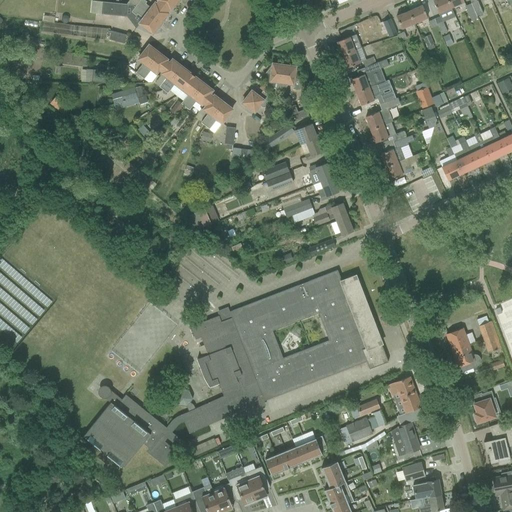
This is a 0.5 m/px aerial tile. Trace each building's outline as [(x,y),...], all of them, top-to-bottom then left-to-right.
[(144,0),(140,0),(137,5),(162,24),(165,20),(164,19),(168,13),(169,11),(157,1),(156,3),(155,3),(151,8),(145,4),(147,2),(144,0)] [(179,0),(158,0),(157,1),(169,11),(171,9),(171,10),(176,3),(177,4),(180,0),(179,0)] [(434,0),(433,1),(438,13),(451,7),(447,0),(434,0)] [(101,14),(127,17),(129,4),(127,4),(97,1),(95,13),(101,14)] [(477,1),(471,4),(477,16),(483,14),(477,1)] [(471,4),(465,6),(472,21),(478,18),(477,16),(471,4)] [(139,23),(153,33),(158,27),(159,28),(162,24),(137,5),(132,12),(136,15),(138,14),(143,18),(139,23)] [(409,11),(414,23),(427,18),(422,5),(409,11)] [(396,17),(401,29),(414,23),(409,11),(396,17)] [(437,26),(441,35),(448,32),(442,20),(441,16),(434,19),(437,26)] [(386,30),(390,37),(397,34),(394,27),(390,19),(383,22),(386,30)] [(428,22),(431,28),(437,26),(434,19),(428,22)] [(20,36),(19,37),(21,42),(25,40),(25,41),(28,39),(30,38),(30,36),(27,32),(26,33),(22,35),(20,36)] [(109,40),(125,44),(127,36),(111,32),(109,40)] [(398,35),(401,41),(407,39),(404,32),(398,35)] [(337,42),(342,55),(355,50),(361,48),(356,35),(337,42)] [(430,35),(424,37),(427,47),(434,44),(430,35)] [(449,35),(443,37),(447,47),(453,44),(449,35)] [(136,73),(140,76),(159,51),(155,48),(154,49),(149,45),(138,59),(143,63),(136,73)] [(342,55),(347,68),(360,63),(355,50),(342,55)] [(140,76),(144,79),(151,69),(156,73),(159,70),(160,72),(169,61),(167,60),(167,59),(162,55),(163,54),(159,51),(140,76)] [(374,57),(362,61),(365,67),(376,63),(374,57)] [(159,87),(164,90),(183,65),(179,62),(178,64),(173,59),(170,62),(169,61),(160,72),(162,73),(162,74),(167,77),(159,87)] [(359,76),(352,79),(356,92),(376,85),(372,72),(389,66),(387,60),(376,64),(366,67),(357,71),(359,76)] [(272,65),(264,75),(270,80),(270,81),(276,82),(275,88),(275,90),(277,90),(281,90),(284,65),(279,64),(276,64),(276,65),(273,65),(272,65)] [(164,90),(168,93),(175,84),(180,87),(182,88),(193,75),(185,69),(186,68),(183,65),(164,90)] [(281,90),(286,91),(287,83),(293,84),(293,83),(301,80),(296,68),(295,68),(295,67),(284,65),(281,90)] [(83,81),(96,82),(97,70),(84,69),(83,81)] [(181,103),(185,107),(205,82),(201,79),(200,80),(194,76),(193,75),(182,88),(184,90),(189,94),(181,103)] [(501,94),(511,87),(511,81),(509,76),(495,83),(501,94)] [(185,107),(189,110),(197,100),(202,104),(204,105),(212,94),(210,93),(213,90),(207,86),(208,85),(205,82),(185,107)] [(376,85),(356,92),(361,105),(377,99),(380,105),(396,98),(394,93),(381,98),(376,85)] [(112,94),(115,105),(138,98),(135,87),(112,94)] [(243,103),(254,112),(259,105),(262,107),(266,108),(268,95),(263,91),(259,96),(252,91),(243,103)] [(443,92),(438,95),(442,103),(447,101),(443,92)] [(201,123),(205,126),(224,101),(221,98),(220,99),(214,95),(214,96),(212,94),(204,105),(206,106),(203,109),(208,113),(201,123)] [(50,104),(63,115),(71,106),(58,95),(50,104)] [(138,98),(140,105),(148,102),(145,95),(138,98)] [(438,95),(432,97),(436,106),(442,103),(438,95)] [(463,97),(448,104),(449,106),(452,114),(453,114),(456,113),(455,111),(460,109),(461,110),(464,108),(467,115),(468,119),(472,117),(471,114),(463,97)] [(382,110),(366,116),(371,129),(393,121),(388,109),(394,106),(398,104),(396,98),(380,105),(382,110)] [(429,98),(420,101),(423,108),(432,104),(429,98)] [(205,126),(209,129),(217,119),(222,123),(232,109),(227,105),(228,104),(224,101),(205,126)] [(290,107),(296,121),(299,120),(309,116),(306,109),(298,112),(295,105),(290,107)] [(437,111),(441,119),(452,114),(449,106),(437,111)] [(421,111),(429,129),(434,126),(437,120),(431,107),(425,109),(421,111)] [(388,138),(390,144),(394,142),(406,138),(404,131),(396,134),(391,122),(399,119),(398,119),(393,121),(371,129),(376,143),(388,138)] [(503,122),(507,130),(511,127),(511,126),(509,120),(503,122)] [(300,145),(301,145),(306,142),(317,138),(311,123),(303,127),(302,125),(294,128),(300,145)] [(262,142),(266,148),(275,142),(276,143),(294,131),(289,124),(262,142)] [(423,135),(432,131),(434,126),(429,129),(421,132),(423,135)] [(480,133),(479,133),(492,159),(506,152),(500,140),(497,134),(498,134),(494,126),(489,129),(492,137),(483,141),(480,133)] [(226,149),(233,150),(235,128),(226,127),(224,144),(227,144),(226,149)] [(201,140),(210,142),(213,134),(203,132),(201,140)] [(465,140),(477,166),(492,159),(479,133),(474,136),(477,143),(469,147),(465,140)] [(500,140),(506,152),(511,149),(511,134),(507,137),(500,140)] [(305,155),(304,155),(307,161),(315,157),(314,155),(323,152),(317,138),(306,142),(310,153),(305,155)] [(392,149),(380,154),(385,167),(405,159),(400,146),(408,143),(406,138),(394,142),(396,148),(392,149)] [(460,144),(451,148),(454,154),(463,173),(477,166),(465,140),(460,143),(460,144)] [(442,167),(448,180),(463,173),(454,154),(451,148),(446,150),(449,157),(439,161),(442,167)] [(238,163),(246,164),(247,158),(250,158),(249,162),(257,163),(258,160),(259,160),(260,151),(240,149),(238,163)] [(405,159),(385,167),(390,180),(413,171),(408,158),(405,159)] [(262,171),(265,180),(289,171),(285,161),(262,171)] [(317,172),(321,182),(332,178),(327,163),(318,167),(317,165),(309,168),(311,174),(317,172)] [(194,168),(186,166),(183,176),(191,178),(194,168)] [(266,182),(270,191),(293,182),(290,173),(266,182)] [(317,190),(321,201),(330,197),(329,195),(338,192),(332,178),(321,182),(323,188),(317,190)] [(235,194),(237,199),(249,193),(247,189),(235,194)] [(427,202),(422,192),(408,199),(412,209),(427,202)] [(283,209),(287,218),(291,216),(312,208),(309,200),(283,209)] [(320,215),(313,217),(317,226),(330,221),(329,219),(334,217),(336,222),(348,217),(342,203),(334,206),(333,205),(325,208),(326,212),(320,215)] [(291,216),(294,223),(315,215),(312,208),(291,216)] [(205,209),(194,214),(199,227),(211,223),(205,209)] [(247,210),(241,213),(244,220),(250,218),(247,210)] [(336,222),(331,224),(335,234),(337,240),(345,237),(345,235),(354,231),(348,217),(336,222)] [(308,248),(311,255),(335,246),(332,239),(308,248)] [(290,253),(281,257),(284,264),(293,261),(290,253)] [(84,436),(94,444),(90,449),(108,465),(112,459),(123,468),(143,443),(150,448),(147,451),(165,466),(169,462),(168,461),(176,451),(165,442),(168,438),(173,442),(178,437),(172,432),(180,423),(184,422),(190,433),(223,419),(254,404),(257,409),(266,405),(264,401),(366,361),(369,369),(388,362),(381,342),(376,344),(373,335),(375,334),(359,289),(347,294),(338,270),(309,281),(305,286),(303,283),(230,312),(232,318),(221,322),(219,316),(191,327),(194,336),(196,339),(202,337),(205,346),(199,348),(202,356),(198,358),(205,378),(210,387),(219,383),(222,389),(224,396),(195,409),(194,405),(190,403),(193,398),(189,390),(180,389),(174,397),(178,405),(187,406),(190,411),(182,415),(177,417),(173,420),(167,428),(126,395),(122,400),(111,391),(111,389),(110,388),(109,387),(108,386),(107,386),(106,385),(105,385),(103,385),(102,386),(101,387),(100,387),(99,388),(99,390),(98,391),(99,394),(99,395),(100,396),(101,397),(102,397),(103,398),(104,398),(111,403),(84,436)] [(489,322),(479,326),(484,339),(497,334),(492,323),(490,324),(490,322),(489,322)] [(446,334),(452,350),(469,344),(463,328),(456,331),(446,334)] [(484,339),(488,352),(502,347),(497,334),(484,339)] [(461,366),(463,371),(472,368),(474,367),(478,365),(479,364),(481,362),(481,360),(480,358),(479,356),(478,355),(476,355),(475,354),(473,355),(469,344),(452,350),(458,367),(461,366)] [(491,363),(493,370),(505,366),(502,359),(491,363)] [(387,385),(391,395),(398,392),(405,412),(421,407),(410,377),(387,385)] [(496,406),(491,390),(479,394),(482,401),(474,403),(477,412),(474,413),(474,415),(473,415),(475,422),(477,421),(477,422),(478,422),(479,423),(485,421),(485,419),(495,416),(492,408),(496,406)] [(376,399),(357,407),(360,416),(380,408),(376,399)] [(380,410),(372,413),(374,417),(378,427),(385,424),(380,410)] [(346,426),(340,429),(344,441),(351,438),(352,442),(353,441),(373,434),(371,429),(367,419),(366,418),(366,417),(346,425),(346,426)] [(511,434),(511,430),(511,429),(511,419),(489,427),(492,435),(495,435),(496,439),(484,442),(485,450),(487,449),(491,463),(498,461),(499,464),(510,461),(510,458),(507,447),(511,445),(511,434)] [(405,450),(406,453),(419,449),(410,423),(397,427),(405,450)] [(322,436),(305,442),(312,458),(322,454),(321,451),(327,449),(322,436)] [(233,445),(236,450),(246,446),(244,440),(233,445)] [(376,441),(366,447),(367,451),(379,448),(376,441)] [(305,442),(295,446),(302,462),(312,458),(305,442)] [(220,458),(223,457),(232,453),(236,451),(236,450),(233,445),(229,447),(217,451),(219,455),(219,456),(220,458)] [(295,446),(285,450),(292,467),(302,462),(295,446)] [(285,450),(275,455),(282,471),(292,467),(285,450)] [(282,471),(275,455),(265,459),(271,475),(282,471)] [(321,467),(326,478),(341,471),(337,461),(321,467)] [(403,468),(407,481),(426,476),(422,462),(403,468)] [(261,466),(245,473),(256,502),(262,499),(263,497),(267,495),(264,490),(270,487),(261,466)] [(345,481),(341,471),(326,478),(330,488),(345,481)] [(501,477),(493,479),(496,495),(500,495),(503,511),(511,508),(511,477),(511,471),(500,473),(501,477)] [(166,474),(164,475),(166,480),(173,477),(171,472),(166,474)] [(256,502),(245,473),(228,480),(229,483),(236,498),(237,501),(242,499),(244,504),(248,503),(250,504),(256,502)] [(426,482),(413,484),(416,499),(423,498),(441,494),(438,479),(436,480),(435,476),(429,477),(430,481),(426,482)] [(375,480),(367,483),(370,488),(377,485),(375,480)] [(350,492),(345,481),(330,488),(324,490),(328,500),(350,492)] [(223,484),(212,489),(213,491),(222,511),(233,507),(230,500),(236,498),(229,483),(224,485),(223,484)] [(207,494),(204,487),(192,492),(200,511),(205,511),(207,511),(221,511),(222,511),(213,491),(207,494)] [(200,511),(192,492),(173,499),(176,506),(178,511),(200,511)] [(354,501),(350,492),(328,500),(332,510),(354,501)] [(424,505),(418,506),(418,511),(436,511),(436,510),(444,509),(441,494),(423,498),(424,505)] [(160,500),(153,502),(157,511),(178,511),(176,506),(165,511),(160,500)] [(157,511),(153,502),(146,505),(148,511),(135,511),(136,511),(135,511),(157,511)]
